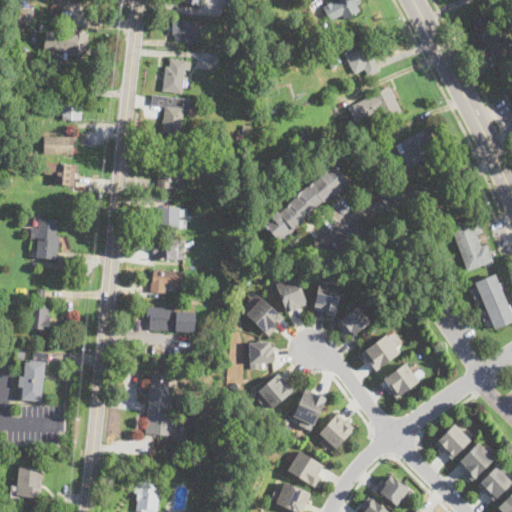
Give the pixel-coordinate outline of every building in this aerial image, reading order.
[(244,0),(242,10),(224,6),(225,0),(244,0)] [(356,0),(359,4),(356,5),(360,11),(344,20),(341,15),(331,21),(323,7),(333,1),(334,3),(338,0),(356,0)] [(34,9),(32,25),(17,23),(19,7),(34,9)] [(486,12),(500,39),(508,36),(511,43),(505,46),(508,53),(495,61),(488,48),(485,50),(478,37),(475,39),(471,31),(475,28),(471,22),(486,12)] [(197,36),(196,42),(175,41),(175,35),(171,35),(172,21),(193,22),(193,36),(197,36)] [(73,34),(74,31),(89,33),(85,60),(67,57),(68,50),(44,47),(47,30),(73,34)] [(316,42),(310,44),(306,36),(313,33),(316,42)] [(360,43),(365,53),(370,50),(380,70),(368,76),(364,69),(354,74),(343,51),(360,43)] [(185,61),(181,92),(162,89),(165,66),(170,67),(171,59),(185,61)] [(337,65),(332,67),(329,61),(333,59),(337,65)] [(254,75),(253,84),(240,82),(241,73),(254,75)] [(388,86),(390,88),(391,87),(397,98),(395,100),(401,111),(383,121),(378,112),(367,117),(366,116),(354,122),(347,108),(388,86)] [(190,100),(189,112),(183,111),(180,135),(162,133),(166,107),(151,105),(152,95),(190,100)] [(82,102),(82,109),(83,109),(83,113),(81,113),(81,119),(62,119),(62,101),(82,102)] [(348,116),(340,119),(338,114),(345,111),(348,116)] [(439,153),(408,168),(402,155),(398,157),(393,147),(404,142),(403,139),(427,128),(439,153)] [(311,140),(302,144),(297,134),(307,130),(311,140)] [(74,137),(73,154),(44,153),(45,136),(74,137)] [(188,173),(186,184),(173,182),(172,188),(156,187),(158,174),(160,174),(162,156),(180,158),(178,172),(188,173)] [(70,185),(54,184),(56,163),(72,164),(70,185)] [(333,195),(332,194),(322,202),(321,201),(312,209),(314,211),(304,218),(305,219),(294,229),(296,231),(279,244),(263,224),(273,216),(271,215),(277,209),(280,212),(322,177),(319,174),(331,164),(347,184),(333,195)] [(179,229),(158,228),(159,207),(179,208),(179,229)] [(481,246),(487,244),(493,261),(468,271),(451,225),(476,215),(482,232),(477,234),(481,246)] [(57,220),(56,236),(59,236),(57,260),(37,257),(39,239),(30,238),(32,227),(40,228),(40,218),(57,220)] [(177,240),(177,252),(184,252),(184,259),(157,258),(157,254),(153,254),(154,246),(157,246),(157,240),(177,240)] [(233,256),(233,265),(225,265),(226,255),(233,256)] [(156,270),(185,272),(184,287),(166,285),(166,293),(150,292),(151,278),(149,278),(149,273),(153,274),(154,271),(155,272),(156,270)] [(511,313),(511,321),(494,329),(474,283),(495,274),(511,313)] [(285,311),(276,283),(296,276),(306,304),(285,311)] [(342,283),(335,315),(325,313),(325,310),(313,307),(319,279),(342,283)] [(43,305),(49,306),(48,314),(50,314),(49,329),(29,327),(31,305),(36,305),(38,289),(45,289),(43,305)] [(269,336),(245,313),(262,296),(283,317),(275,326),(277,328),(269,336)] [(370,320),(353,334),(350,330),(346,333),(337,321),(358,304),(370,320)] [(196,312),(195,332),(150,329),(151,327),(149,327),(149,321),(147,321),(147,307),(176,308),(176,311),(196,312)] [(394,330),(402,341),(396,346),(400,351),(377,369),(370,360),(368,362),(360,352),(385,333),(387,335),(394,330)] [(270,339),(271,344),(273,344),(274,361),(260,362),(261,367),(251,368),(251,362),(250,362),(249,341),(270,339)] [(49,353),(48,363),(46,363),(41,400),(23,398),(24,388),(18,387),(19,376),(25,376),(27,360),(33,360),(34,352),(49,353)] [(396,397),(389,389),(390,388),(383,379),(406,361),(419,379),(396,397)] [(286,381),(288,379),(295,388),(273,407),(268,401),(263,404),(257,397),(261,394),(258,389),(279,372),(286,381)] [(173,436),(146,434),(150,374),(169,375),(165,424),(174,424),(173,436)] [(324,396),(310,429),(298,424),(301,419),(292,415),(304,387),(324,396)] [(354,427),(336,447),(319,431),(337,411),(354,427)] [(470,438),(452,457),(435,441),(454,422),(470,438)] [(176,454),(178,441),(157,438),(155,452),(176,454)] [(494,457),(472,479),(464,471),(466,469),(458,461),(478,441),(494,457)] [(314,485),(311,483),(311,484),(287,469),(299,450),(323,464),(317,475),(319,476),(314,485)] [(511,481),(493,499),(484,490),(483,491),(477,484),(497,465),(511,481)] [(40,497),(17,495),(19,467),(43,469),(40,497)] [(396,504),(380,491),(381,489),(378,487),(389,473),(409,488),(396,504)] [(141,480),(158,483),(156,494),(159,494),(156,511),(149,511),(135,510),(138,494),(134,493),(136,482),(141,482),(141,480)] [(284,481),(312,492),(307,502),(305,502),(301,511),(298,511),(275,503),(277,499),(271,497),(275,487),(281,489),(284,481)] [(511,511),(503,511),(498,507),(511,492),(511,511)] [(362,511),(365,509),(360,505),(369,494),(391,511),(362,511)]
